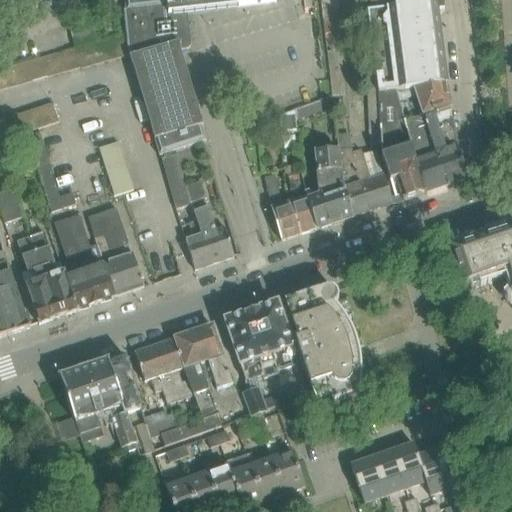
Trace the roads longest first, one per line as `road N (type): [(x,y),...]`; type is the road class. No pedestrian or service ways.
road 1 (tertiary): [(0,368),(394,235)]
road 2 (unclassified): [(311,468),(432,423),(438,403),(428,336),(394,235)]
road 3 (unclassified): [(453,0),(467,114),(492,202)]
